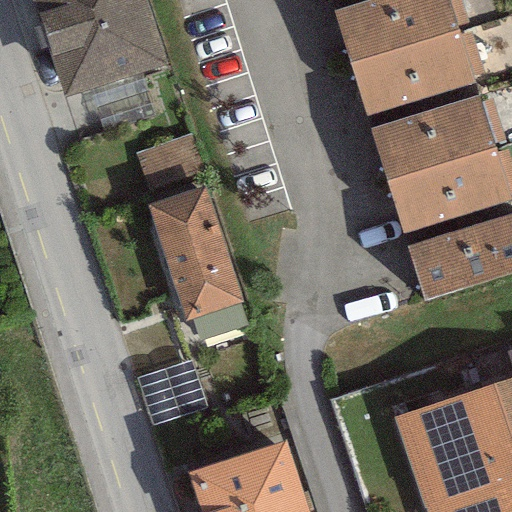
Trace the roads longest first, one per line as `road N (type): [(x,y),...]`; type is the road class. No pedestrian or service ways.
road 1 (residential): [(340,511),(302,381),(310,202),(255,0)]
road 2 (tertiary): [(135,511),(0,135)]
